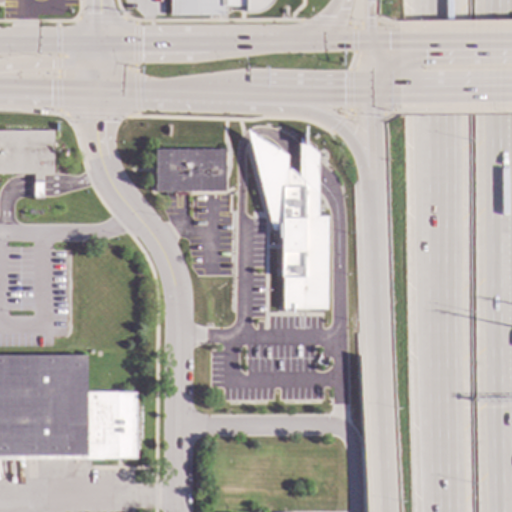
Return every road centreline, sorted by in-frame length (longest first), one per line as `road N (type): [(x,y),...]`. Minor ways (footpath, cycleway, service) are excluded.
road 1 (motorway): [(506,511),(503,0)]
road 2 (motorway): [(438,2),(443,511)]
road 3 (residential): [(97,93),(106,174),(175,286),(176,511)]
road 4 (motorway): [(370,192),(383,511)]
road 5 (residential): [(352,434),(331,427),(176,427)]
road 6 (motorway): [(243,93),(331,125),(370,192)]
road 7 (primary): [(97,93),(243,93)]
road 8 (primary): [(243,93),(369,94)]
road 9 (primary): [(385,94),(511,93)]
road 10 (primary): [(511,41),(385,41)]
